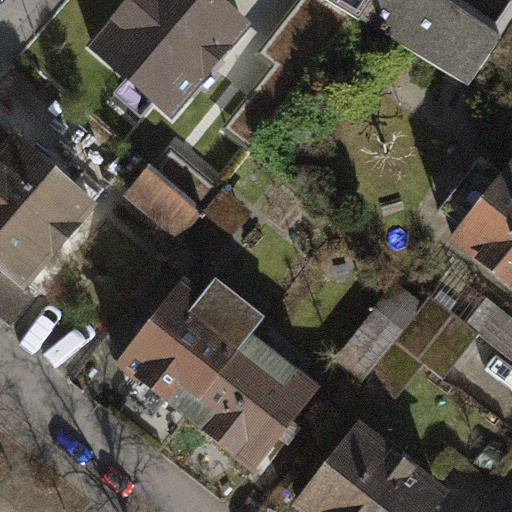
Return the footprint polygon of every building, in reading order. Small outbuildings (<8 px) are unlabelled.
[(248,33),(209,0),(142,0),(101,47),(178,114),(248,33)] [(378,0),(330,0),(364,20),(378,0)] [(378,0),(364,20),(472,87),(504,40),(446,0),(378,0)] [(97,211),(17,144),(0,164),(0,269),(28,293),(97,211)] [(185,241),(208,215),(154,169),(131,196),(185,241)] [(511,173),(456,244),(511,287),(511,173)] [(185,241),(212,264),(235,237),(208,215),(185,241)] [(205,303),(187,289),(125,368),(191,418),(254,338),(265,322),(218,286),(205,303)] [(371,375),(418,316),(392,295),(339,362),(365,383),(371,375)] [(470,325),(434,296),(418,316),(371,375),(399,397),(424,364),(446,380),(482,334),(470,325)] [(482,334),(511,359),(511,318),(490,301),(470,325),(482,334)] [(321,392),(254,338),(191,418),(258,471),(321,392)] [(435,511),(446,498),(364,433),(302,511),(303,511),(435,511)]
